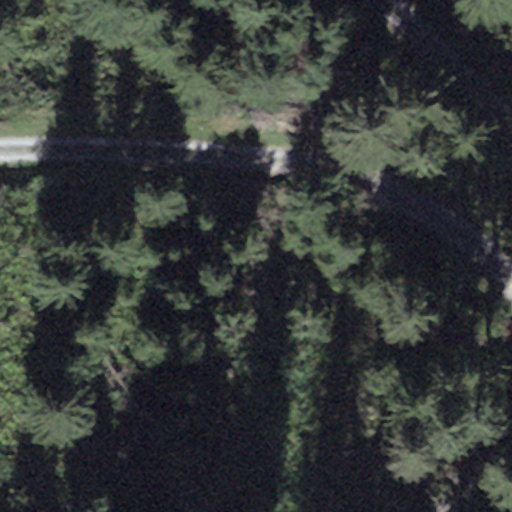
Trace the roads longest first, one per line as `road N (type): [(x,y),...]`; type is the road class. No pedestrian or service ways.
road 1 (track): [(511,290),(351,185),(137,164),(0,163)]
road 2 (track): [(340,0),(419,48),(511,126)]
